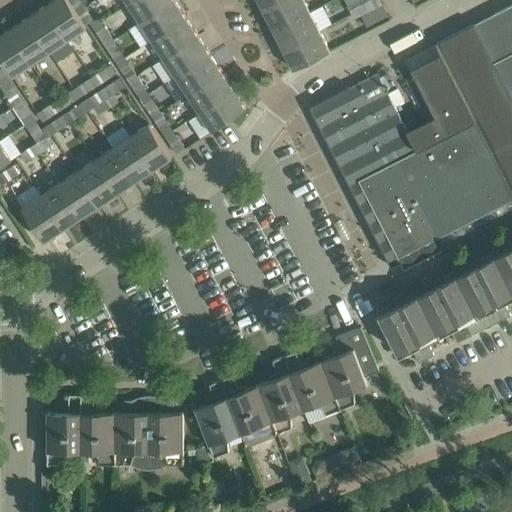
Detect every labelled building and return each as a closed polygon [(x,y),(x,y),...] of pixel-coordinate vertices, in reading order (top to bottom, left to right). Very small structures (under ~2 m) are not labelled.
[(53,0),(45,5),(67,39),(86,26),(85,25),(76,12),(68,0),(53,0)] [(68,0),(76,12),(84,7),(79,0),(68,0)] [(140,21),(171,0),(132,0),(128,3),(140,21)] [(152,39),(186,17),(174,0),(171,0),(140,21),(152,39)] [(258,0),(264,10),(284,0),(258,0)] [(274,30),(310,11),(304,0),(284,0),(264,10),(274,30)] [(380,0),(368,0),(364,2),(368,11),(383,4),(380,0)] [(364,2),(349,9),(349,10),(354,18),(363,14),(368,11),(364,2)] [(511,4),(497,12),(437,42),(435,44),(409,57),(407,58),(414,74),(406,78),(427,120),(407,130),(398,112),(395,106),(403,102),(404,101),(397,88),(395,89),(388,92),(386,88),(385,87),(378,73),(360,82),(310,107),(327,139),(330,137),(333,144),(330,146),(337,143),(340,141),(340,142),(350,161),(359,179),(369,199),(380,219),(399,257),(414,261),(433,252),(437,237),(457,227),(511,199),(511,4)] [(368,11),(363,14),(368,25),(388,14),(383,4),(368,11)] [(67,39),(45,5),(27,17),(49,51),(67,39)] [(84,7),(76,12),(85,25),(89,22),(93,20),(89,14),(84,7)] [(284,49),(320,31),(310,11),(274,30),(284,49)] [(49,51),(27,17),(9,30),(31,63),(49,51)] [(164,58),(198,35),(186,17),(152,39),(164,58)] [(104,44),(113,39),(104,26),(96,31),(104,44)] [(31,63),(9,30),(0,35),(0,56),(12,75),(31,63)] [(284,49),(293,69),(330,50),(320,31),(284,49)] [(176,76),(204,57),(210,53),(198,35),(164,58),(176,76)] [(113,39),(104,44),(113,57),(121,52),(113,39)] [(188,94),(222,71),(210,53),(204,57),(176,76),(188,94)] [(128,81),(136,76),(127,62),(119,68),(128,81)] [(92,76),(98,84),(111,76),(105,68),(92,76)] [(200,112),(228,94),(234,90),(222,71),(188,94),(200,112)] [(98,84),(92,76),(79,85),(84,93),(98,84)] [(136,76),(128,81),(137,94),(145,88),(136,76)] [(107,98),(119,90),(113,82),(101,90),(107,98)] [(14,105),(22,100),(13,86),(5,92),(14,105)] [(107,98),(101,90),(88,98),(93,107),(107,98)] [(227,120),(246,108),(234,90),(228,94),(200,112),(212,130),(227,120)] [(56,101),(61,109),(75,99),(69,92),(56,100),(56,101)] [(152,117),(161,112),(152,98),(144,104),(152,117)] [(22,100),(14,105),(22,118),(30,112),(22,100)] [(61,109),(56,101),(43,109),(48,117),(61,109)] [(64,114),(69,121),(82,112),(77,105),(64,114)] [(161,112),(152,117),(161,130),(169,125),(161,112)] [(69,121),(64,114),(52,122),(57,130),(69,121)] [(172,157),(167,149),(149,122),(131,134),(154,169),(172,157)] [(52,144),(38,123),(29,129),(37,141),(32,144),(39,153),(52,144)] [(166,137),(177,153),(185,148),(174,131),(166,137)] [(135,181),(154,169),(131,134),(113,147),(135,181)] [(0,166),(11,160),(0,142),(0,166)] [(39,153),(32,144),(20,153),(26,162),(39,153)] [(117,193),(135,181),(113,147),(94,159),(117,193)] [(99,205),(117,193),(94,159),(76,171),(99,205)] [(0,173),(0,174),(5,182),(19,173),(13,165),(0,173)] [(81,217),(99,205),(76,171),(58,183),(81,217)] [(81,217),(58,183),(40,195),(63,229),(81,217)] [(63,229),(40,195),(22,207),(44,241),(63,229)] [(511,246),(379,314),(401,358),(413,351),(419,362),(434,354),(429,344),(452,332),(457,342),(511,315),(506,304),(511,301),(511,246)] [(336,336),(342,352),(322,360),(341,409),(356,404),(354,389),(368,384),(348,331),(336,336)] [(303,367),(296,351),(285,355),(306,409),(323,403),(330,413),(341,409),(322,360),(303,367)] [(273,360),(279,376),(259,383),(278,433),(293,428),(292,414),(306,409),(285,355),(273,360)] [(239,391),(233,375),(222,379),(242,433),(259,427),(267,437),(278,433),(259,383),(239,391)] [(210,384),(216,400),(195,408),(203,426),(214,457),(229,451),(228,438),(242,433),(222,379),(210,384)] [(59,412),(47,412),(48,464),(64,464),(67,450),(82,450),(81,394),(69,394),(69,402),(67,402),(59,409),(59,412)] [(94,412),(94,394),(81,394),(82,450),(100,450),(104,464),(116,464),(116,411),(94,412)] [(149,400),(150,469),(154,469),(159,468),(164,466),(168,464),(184,464),(184,411),(176,411),(176,400),(168,400),(163,398),(160,396),(156,396),(151,395),(150,395),(150,400),(149,400)] [(148,469),(150,469),(149,400),(125,400),(125,411),(116,411),(116,464),(132,464),(135,466),(139,467),(143,468),(148,469)] [(355,445),(347,448),(353,463),(361,461),(355,445)] [(314,462),(311,470),(314,477),(327,472),(322,459),(314,462)] [(306,471),(294,476),(297,483),(298,487),(310,482),(310,481),(306,471)]
